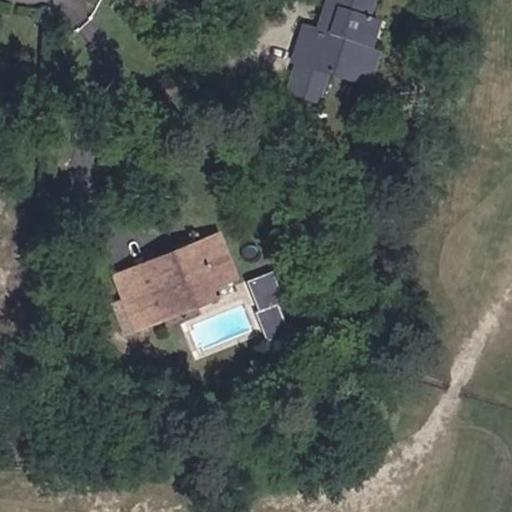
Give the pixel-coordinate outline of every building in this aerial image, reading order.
[(372,15),(364,14),(368,0),(331,0),(327,16),(315,12),(307,41),(297,38),(294,51),(299,52),(292,78),(320,86),(328,61),(333,43),(361,52),(368,29),(372,15)] [(297,38),(307,41),(315,12),(306,10),(297,38)] [(328,61),(368,74),(380,32),(368,29),(361,52),(333,43),(328,61)] [(200,283),(220,275),(241,268),(226,231),(206,238),(209,246),(186,253),(184,247),(119,272),(130,298),(150,291),(158,313),(204,296),(200,283)] [(186,253),(209,246),(206,238),(204,231),(181,239),(184,247),(186,253)] [(288,299),(297,295),(285,267),(264,277),(276,305),(288,299)] [(204,296),(225,289),(220,275),(200,283),(204,296)] [(138,320),(158,313),(150,291),(130,298),(138,320)] [(284,322),(296,316),(288,299),(276,305),(284,322)] [(273,327),(278,339),(302,330),(296,316),(284,322),(273,327)]
